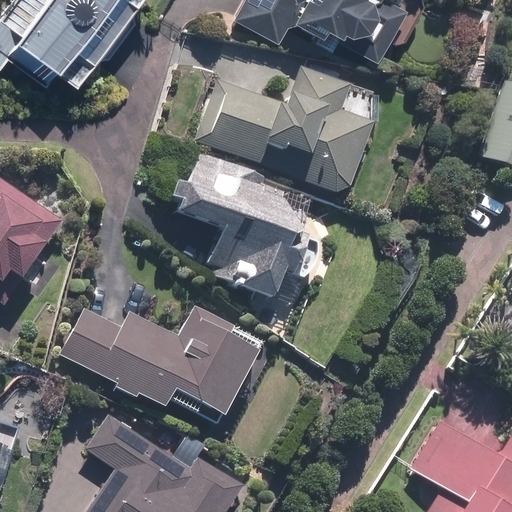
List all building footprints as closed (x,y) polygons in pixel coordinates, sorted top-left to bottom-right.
[(9,0),(0,14),(0,61),(1,60),(45,91),(53,80),(67,90),(85,65),(87,67),(133,0),(9,0)] [(240,0),(232,18),(277,39),(285,21),(310,32),(308,36),(335,48),(337,45),(373,62),(398,8),(380,0),(240,0)] [(281,108),(223,92),(202,147),(342,199),(370,122),(337,110),(346,87),(336,83),(339,75),(312,65),(310,71),(297,66),(282,107),(281,108)] [(511,87),(503,84),(475,162),(511,175),(511,87)] [(261,178),(195,154),(183,184),(175,181),(167,200),(175,203),(172,213),(216,230),(202,265),(211,267),(209,280),(224,283),(222,289),(267,298),(278,267),(293,275),(301,239),(275,202),(278,192),(258,185),(261,178)] [(0,307),(57,222),(0,183),(0,307)] [(258,348),(187,308),(172,342),(125,316),(116,331),(82,312),(57,357),(112,388),(111,391),(132,403),(135,398),(160,413),(171,395),(216,421),(258,348)] [(184,470),(105,416),(81,455),(109,474),(82,511),(216,511),(233,489),(191,460),(184,470)] [(511,511),(511,431),(494,460),(437,423),(405,473),(437,493),(424,511),(511,511)]
